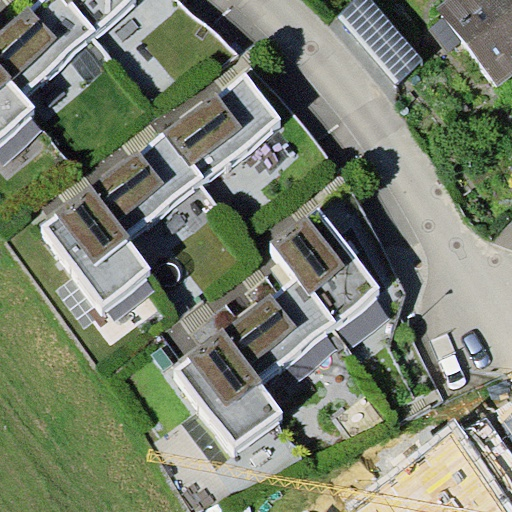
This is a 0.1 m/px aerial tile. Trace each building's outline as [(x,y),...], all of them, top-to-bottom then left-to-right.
[(131,0),(36,0),(30,6),(29,4),(0,29),(0,139),(36,108),(24,94),(131,0)] [(423,59),(372,0),(355,0),(340,14),(397,81),(423,59)] [(511,0),(453,0),(439,11),(440,12),(432,18),(450,41),(456,36),(497,89),(511,77),(511,0)] [(282,118),(246,68),(219,91),(217,87),(140,149),(138,145),(93,183),(90,180),(54,209),(56,212),(41,224),(102,309),(152,267),(129,238),(282,118)] [(381,287),(319,208),(307,217),(305,214),(270,241),(297,277),(273,295),(271,293),(225,328),(224,327),(186,355),(189,359),(170,372),(234,452),(285,414),(260,382),(381,287)] [(511,511),(511,502),(455,429),(348,511),(511,511)]
